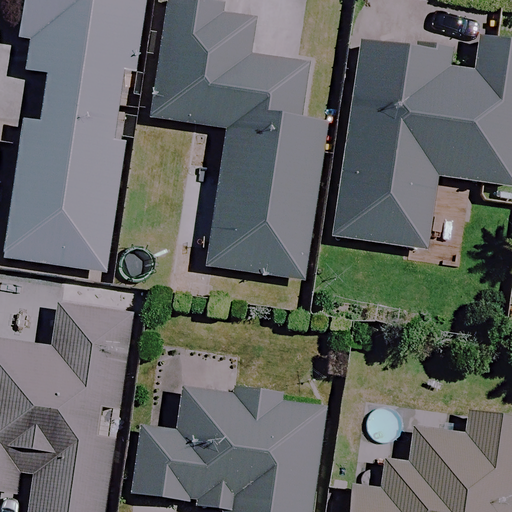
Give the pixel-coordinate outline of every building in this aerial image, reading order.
[(12,0),(8,37),(19,39),(15,73),(35,76),(28,127),(11,125),(0,213),(0,261),(96,274),(112,145),(105,144),(114,74),(125,76),(134,0),(12,0)] [(247,16),(158,5),(143,123),(215,132),(198,270),(296,283),(315,127),(292,124),(300,67),(241,59),(247,16)] [(464,60),(347,47),(326,244),(419,254),(427,182),(506,191),(511,139),(511,49),(466,44),(464,60)] [(29,461),(24,501),(22,511),(95,511),(105,443),(87,440),(92,407),(111,410),(125,314),(48,303),(42,347),(0,340),(0,497),(11,499),(17,459),(29,461)] [(300,511),(314,409),(170,390),(164,434),(132,430),(123,498),(217,511),(300,511)] [(396,458),(379,456),(374,492),(340,487),(336,511),(509,511),(511,501),(511,425),(402,412),(396,458)]
